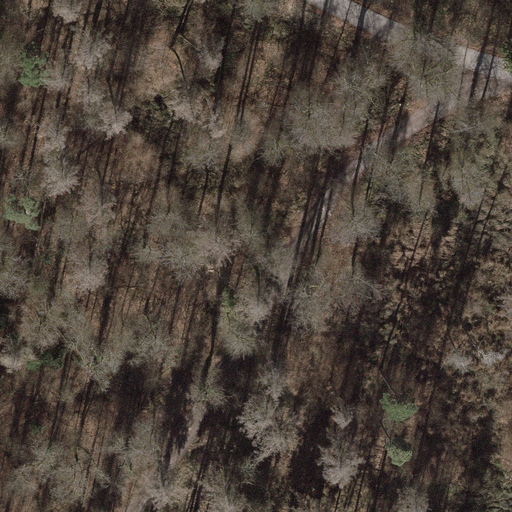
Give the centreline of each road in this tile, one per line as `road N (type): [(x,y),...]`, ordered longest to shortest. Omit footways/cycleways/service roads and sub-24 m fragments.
road 1 (track): [(498,68),(429,107),(361,163),(129,511)]
road 2 (track): [(511,71),(321,0)]
